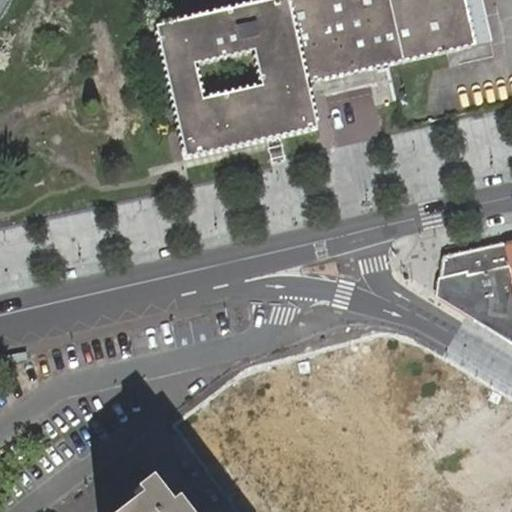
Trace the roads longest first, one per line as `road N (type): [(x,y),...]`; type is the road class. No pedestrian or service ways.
road 1 (residential): [(25,511),(240,346),(264,336),(281,287)]
road 2 (secondary): [(169,277),(366,231)]
road 3 (secondary): [(0,317),(169,277)]
road 4 (secondary): [(366,231),(511,198)]
road 5 (residential): [(281,287),(411,310)]
